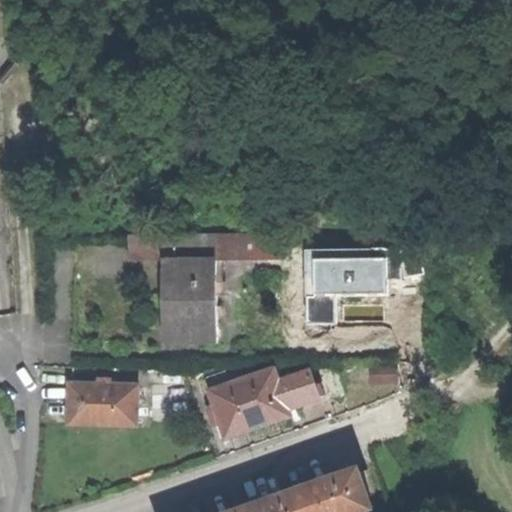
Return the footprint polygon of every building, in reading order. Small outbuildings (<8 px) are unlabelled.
[(177,248),(177,262),(217,261),(284,260),(284,235),(176,237),(177,248)] [(341,235),(314,236),(314,252),(342,251),(341,235)] [(166,262),(174,262),(177,262),(177,248),(176,237),(131,237),(131,262),(166,262)] [(305,240),(289,240),(290,260),(305,259),(305,240)] [(373,240),(347,241),(347,257),(365,256),(373,256),(373,240)] [(365,264),(365,256),(347,257),(347,265),(365,264)] [(217,261),(177,262),(174,262),(174,279),(174,295),(174,316),(167,316),(166,316),(166,344),(218,343),(217,261)] [(395,368),(372,368),(373,382),(396,382),(395,368)] [(293,416),(291,410),(298,407),(300,403),(321,396),(311,370),(281,383),(276,369),(251,377),(212,391),(210,391),(215,405),(222,423),(228,440),(293,416)] [(208,378),(212,391),(251,377),(248,370),(228,377),(226,371),(208,378)] [(188,422),(187,371),(161,371),(162,422),(188,422)] [(71,424),(137,426),(139,386),(105,385),(72,385),(71,424)] [(219,424),(222,423),(215,405),(208,408),(215,426),(219,424)] [(306,492),(265,506),(266,511),(367,511),(374,510),(361,472),(320,486),(319,483),(312,485),(305,488),(306,492)]
